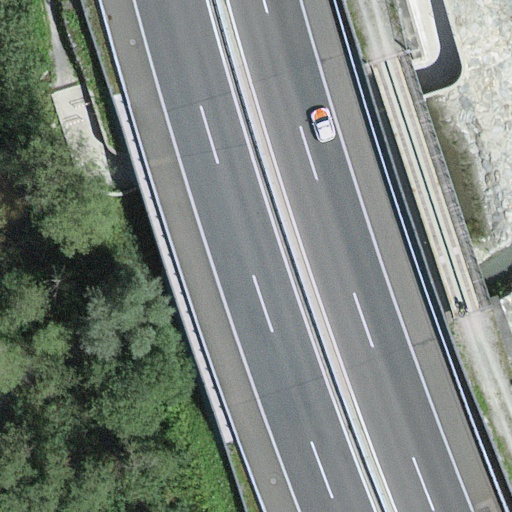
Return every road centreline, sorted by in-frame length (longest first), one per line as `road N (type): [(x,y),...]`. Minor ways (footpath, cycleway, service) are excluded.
road 1 (motorway): [(446,511),(322,186),(272,0)]
road 2 (motorway): [(167,0),(254,299),(331,511)]
